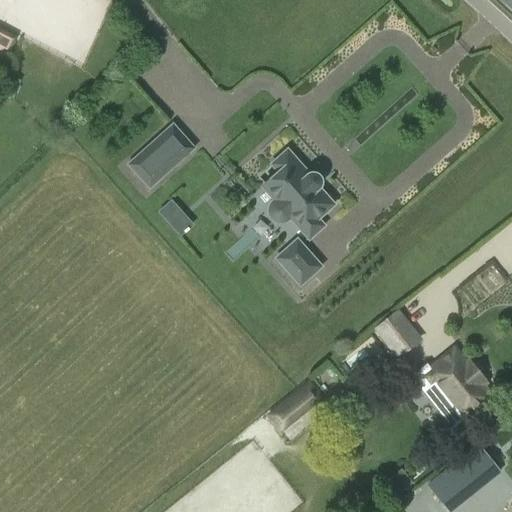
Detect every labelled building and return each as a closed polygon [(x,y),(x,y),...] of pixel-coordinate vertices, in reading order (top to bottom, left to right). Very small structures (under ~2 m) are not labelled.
[(17,36),(0,27),(0,48),(9,53),(17,36)] [(193,149),(172,125),(127,165),(149,189),(193,149)] [(287,150),(270,165),(278,173),(261,188),(262,188),(264,187),(302,230),(300,231),(308,240),(323,227),(316,219),(332,205),(318,189),(320,186),(321,181),(318,177),(315,174),(310,174),(306,176),(299,168),(301,167),(287,150)] [(170,201),(158,212),(180,236),(192,225),(170,201)] [(301,289),(322,270),(296,241),(275,260),(301,289)] [(395,311),(375,327),(399,356),(418,341),(395,311)] [(411,375),(415,379),(412,382),(451,430),(492,397),(481,384),(485,381),(470,361),(466,365),(454,350),(430,369),(425,364),(411,375)] [(303,412),(321,396),(310,383),(292,399),(303,412)] [(511,420),(488,435),(496,448),(511,438),(511,420)] [(479,446),(428,487),(448,511),(449,511),(499,472),(479,446)] [(401,495),(418,479),(404,465),(388,481),(401,495)]
